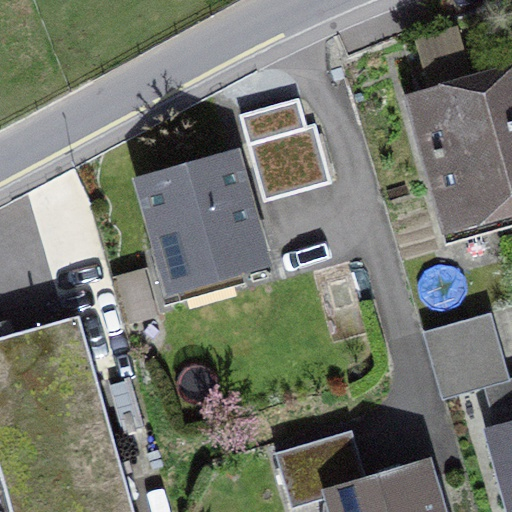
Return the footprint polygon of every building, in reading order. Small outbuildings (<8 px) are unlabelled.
[(438,284),(511,268),(511,85),(400,110),(438,284)] [(294,100),(252,116),(272,165),(314,148),(294,100)] [(166,368),(290,320),(228,163),(104,212),(166,368)] [(92,222),(73,177),(13,202),(32,247),(92,222)] [(427,322),(441,388),(511,374),(497,308),(427,322)] [(136,511),(85,325),(0,348),(0,452),(16,511),(136,511)] [(352,439),(284,460),(298,505),(330,495),(366,484),(352,439)] [(507,511),(511,511),(511,439),(487,447),(507,511)] [(449,511),(435,463),(366,484),(330,495),(335,511),(449,511)]
